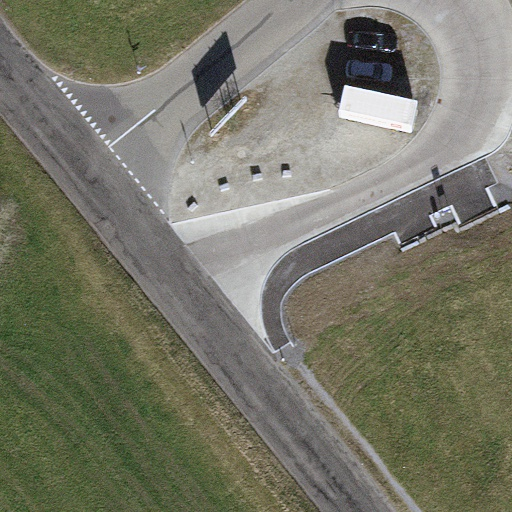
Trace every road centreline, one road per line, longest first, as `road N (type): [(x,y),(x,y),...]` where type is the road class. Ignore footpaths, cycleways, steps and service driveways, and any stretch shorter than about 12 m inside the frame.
road 1 (tertiary): [(88,164),(362,511)]
road 2 (unclassified): [(88,164),(292,0)]
road 3 (tertiary): [(0,52),(88,164)]
